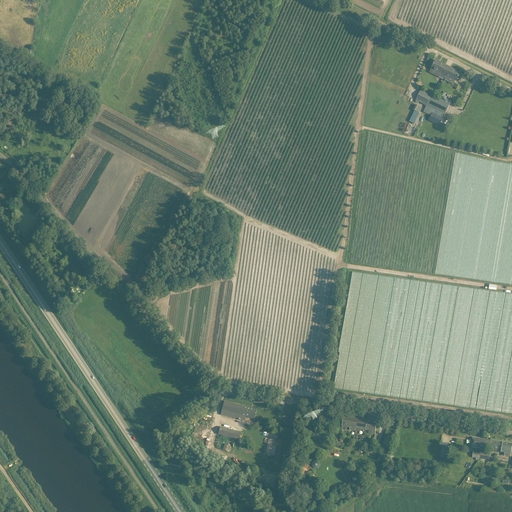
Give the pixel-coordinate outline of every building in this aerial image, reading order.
[(433,65),(431,68),(440,73),(438,77),(442,79),(448,67),(435,60),(433,65)] [(448,67),(442,79),(443,80),(444,80),(445,79),(446,79),(447,76),(455,81),(456,81),(458,78),(461,73),(448,67)] [(416,101),(415,102),(418,104),(419,102),(426,106),(431,95),(421,90),(416,101)] [(426,106),(424,111),(426,112),(432,115),(431,116),(429,121),(440,126),(441,123),(443,118),(445,115),(450,104),(445,102),(431,95),(426,106)] [(416,105),(413,110),(420,113),(422,108),(416,105)] [(413,114),(409,122),(414,124),(418,116),(413,114)] [(224,401),(223,406),(221,414),(239,419),(239,418),(243,419),(244,416),(254,419),(256,410),(224,401)] [(343,421),(342,427),(350,428),(356,429),(358,419),(344,416),(343,421)] [(358,419),(356,429),(369,431),(369,434),(370,434),(375,435),(376,427),(377,422),(358,419)] [(284,421),(283,426),(283,428),(292,429),(293,423),(284,421)] [(218,435),(238,440),(240,432),(220,427),(218,435)] [(270,434),(268,445),(267,445),(265,455),(273,456),(275,446),(274,446),(276,435),(270,434)] [(472,443),(471,447),(481,448),(481,453),(484,453),(484,449),(501,451),(501,452),(505,452),(504,456),(510,456),(511,453),(511,449),(511,447),(511,443),(473,438),(472,443)] [(299,447),(297,454),(304,456),(306,449),(299,447)]
